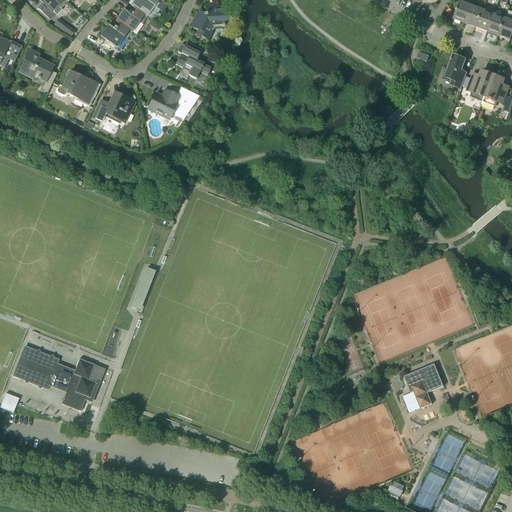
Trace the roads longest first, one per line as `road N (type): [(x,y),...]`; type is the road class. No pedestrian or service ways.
road 1 (residential): [(188,0),(167,39),(134,71),(111,72),(74,49)]
road 2 (residential): [(377,0),(511,62)]
